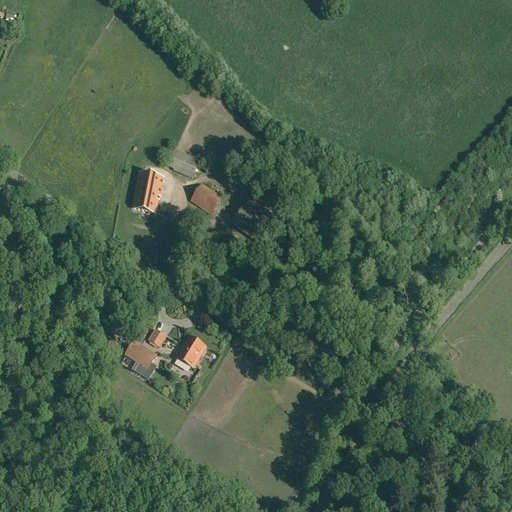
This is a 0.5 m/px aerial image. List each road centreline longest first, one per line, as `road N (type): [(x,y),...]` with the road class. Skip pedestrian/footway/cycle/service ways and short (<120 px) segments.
road 1 (unclassified): [(378,413),(111,250),(0,168)]
road 2 (tertiary): [(378,413),(439,322),(511,238)]
road 3 (unclassified): [(511,465),(378,413)]
